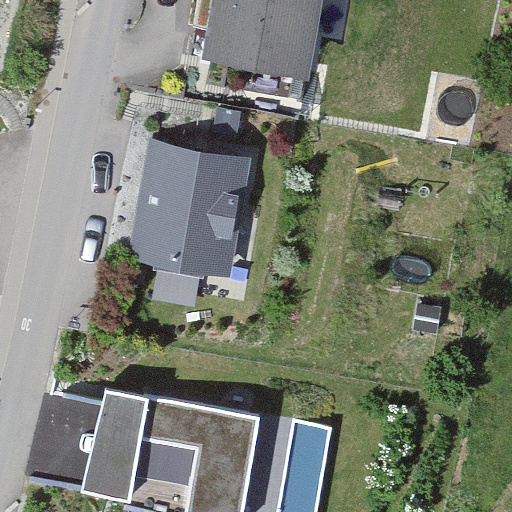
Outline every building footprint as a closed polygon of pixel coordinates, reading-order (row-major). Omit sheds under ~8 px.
[(305,0),(227,0),(220,46),(262,53),(266,28),(300,34),(305,0)] [(155,145),(137,251),(224,266),(242,160),(155,145)] [(440,307),(420,303),(415,328),(435,332),(440,307)] [(137,436),(126,497),(125,508),(146,511),(241,511),(259,413),(107,386),(104,399),(97,429),(137,436)] [(137,436),(97,429),(82,489),(126,497),(137,436)]
